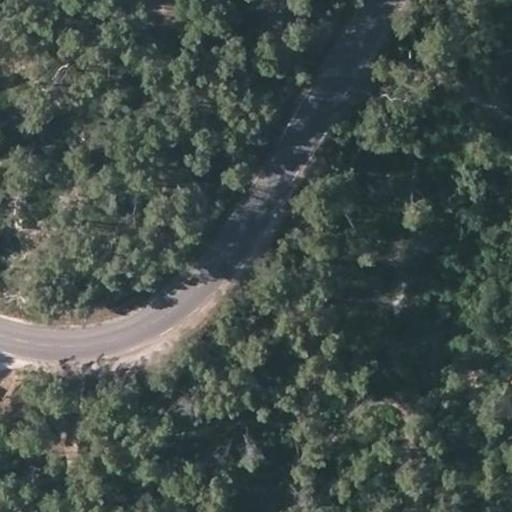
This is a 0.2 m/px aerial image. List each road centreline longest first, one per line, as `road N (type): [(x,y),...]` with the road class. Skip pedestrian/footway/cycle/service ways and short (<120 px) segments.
road 1 (tertiary): [(387,0),(236,245),(189,298),(148,325),(98,342),(41,346),(0,336)]
road 2 (track): [(296,511),(391,388)]
road 3 (track): [(400,511),(391,388)]
